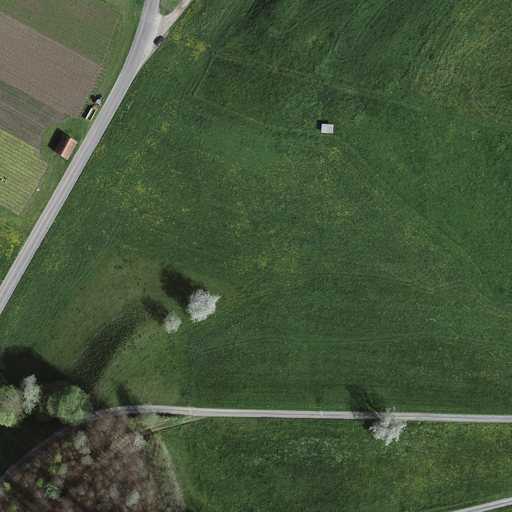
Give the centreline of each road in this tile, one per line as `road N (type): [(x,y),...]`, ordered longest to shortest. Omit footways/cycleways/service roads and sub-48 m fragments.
road 1 (track): [(0,479),(66,429),(130,408),(511,418)]
road 2 (unclassified): [(0,300),(135,62),(154,0)]
